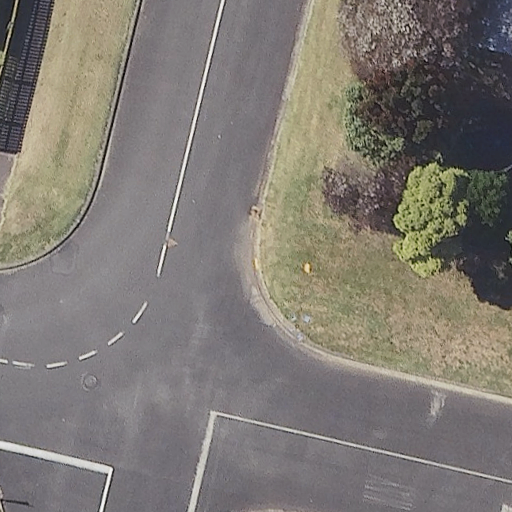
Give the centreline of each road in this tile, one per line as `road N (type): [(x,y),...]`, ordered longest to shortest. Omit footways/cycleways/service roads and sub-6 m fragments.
road 1 (residential): [(113,382),(511,475)]
road 2 (residential): [(113,382),(207,0)]
road 3 (residential): [(82,511),(113,382)]
